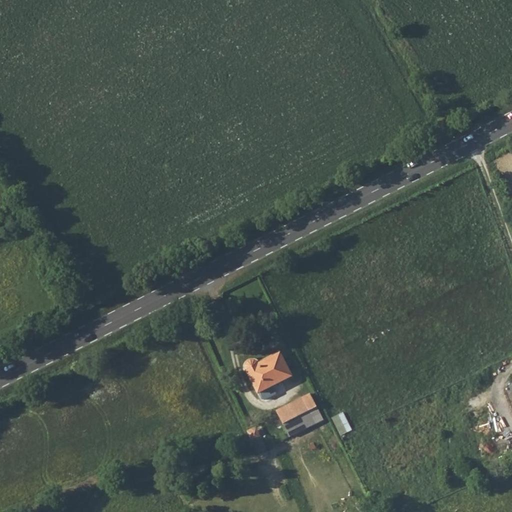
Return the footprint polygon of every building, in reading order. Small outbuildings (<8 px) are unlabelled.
[(246,365),(245,368),(246,370),(247,373),(259,394),(292,376),(281,353),(258,365),(256,362),(254,361),(251,361),(248,362),(246,365)] [(293,420),(297,428),(315,419),(311,411),(293,420)] [(342,435),(354,430),(345,412),(334,417),(342,435)] [(315,419),(297,428),(299,433),(318,424),(315,419)] [(249,431),(254,443),(263,439),(258,427),(249,431)] [(258,452),(267,450),(264,441),(255,443),(258,452)]
